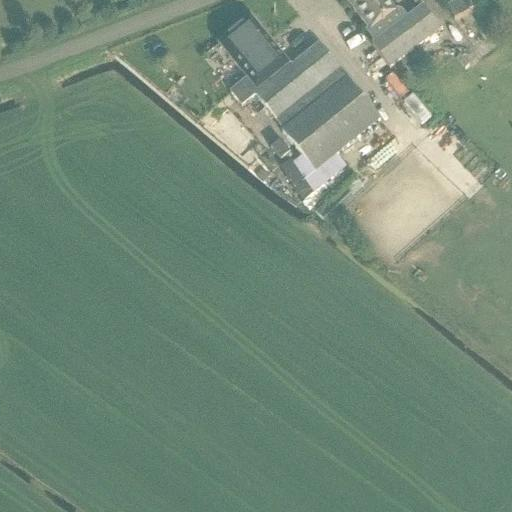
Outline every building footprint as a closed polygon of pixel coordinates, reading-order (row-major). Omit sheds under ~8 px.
[(400,25),(393,16),(396,14),(385,0),(345,0),(371,34),(369,35),(375,44),(373,46),(390,69),(441,31),(423,7),(400,25)] [(472,16),(458,21),(465,38),(479,33),(472,16)] [(265,49),(245,23),(231,35),(235,40),(222,51),(237,69),(244,64),(249,69),(252,67),(268,87),(255,97),(284,132),(282,134),(297,152),(273,171),(282,182),(284,180),(290,189),(313,171),(316,174),(380,122),(318,47),(289,70),(269,46),(265,49)] [(396,99),(410,94),(406,84),(392,89),(396,99)] [(290,154),(279,142),(270,150),(280,162),(290,154)] [(369,163),(375,146),(363,142),(356,159),(369,163)]
